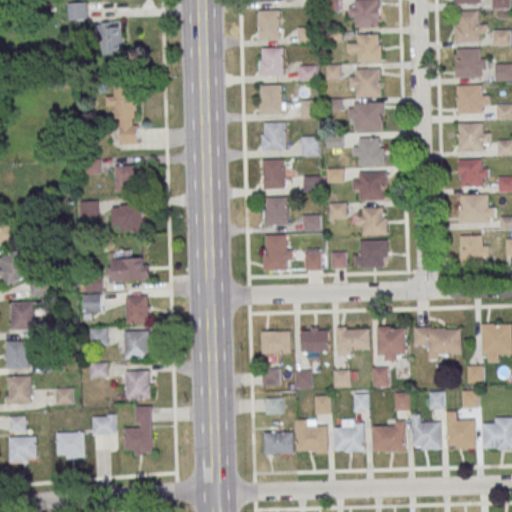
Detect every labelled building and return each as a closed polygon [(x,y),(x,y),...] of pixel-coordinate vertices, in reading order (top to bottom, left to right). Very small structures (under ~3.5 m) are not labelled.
[(380,0),(349,0),(350,27),(381,27),(380,0)] [(493,0),(511,0),(511,10),(494,11),(493,0)] [(68,20),(87,20),(87,2),(68,2),(68,20)] [(259,13),(281,12),(281,41),(259,42),(258,26),(259,26),(259,13)] [(456,15),(480,14),(481,43),(455,44),(455,23),(456,23),(456,15)] [(122,22),(98,22),(98,55),(122,55),(122,22)] [(298,42),(310,42),(310,28),(298,28),(298,42)] [(494,32),(511,31),(511,47),(494,47),(494,32)] [(359,61),(382,61),(382,34),(358,34),(358,43),(348,43),(348,52),(359,52),(359,61)] [(263,50),(285,50),(285,78),(261,78),(261,62),(263,62),(263,50)] [(457,51),(481,50),(482,79),(457,80),(456,58),(458,58),(457,51)] [(326,79),(340,79),(340,64),(326,64),(326,79)] [(300,81),(318,81),(318,65),(300,65),(300,81)] [(497,66),(511,66),(511,82),(497,82),(497,66)] [(382,68),(351,68),(351,96),(382,96),(382,68)] [(107,96),(107,107),(118,106),(119,143),(138,143),(137,80),(115,81),(115,95),(107,96)] [(261,88),(283,87),(284,116),(261,117),(260,101),(262,100),(261,88)] [(459,88),(483,87),(484,116),(458,117),(458,95),(459,95),(459,88)] [(318,100),(301,100),(301,118),(318,118),(318,100)] [(350,103),(350,131),(384,131),(384,103),(350,103)] [(498,106),(511,106),(511,121),(498,122),(498,106)] [(265,125),(287,125),(288,153),(263,154),(263,138),(265,138),(265,125)] [(459,126),(484,125),(485,153),(460,153),(459,126)] [(302,136),(302,156),(320,156),(320,136),(302,136)] [(385,138),(354,138),(354,165),(385,165),(385,138)] [(498,142),(511,141),(511,157),(499,157),(498,142)] [(460,186),(489,186),(489,159),(460,159),(460,186)] [(264,163),(285,162),(286,191),(263,192),(263,176),(264,176),(264,163)] [(139,165),(116,165),(116,192),(139,192),(139,165)] [(328,182),(344,182),(344,169),(328,169),(328,182)] [(386,199),(386,172),(354,172),(354,199),(386,199)] [(304,193),(320,193),(320,175),(304,175),(304,193)] [(499,178),(511,177),(511,193),(499,193),(499,178)] [(465,197),(489,196),(490,225),(464,226),(463,204),(465,204),(465,197)] [(267,200),(289,199),(290,228),(267,228),(266,212),(268,212),(267,200)] [(98,201),(82,201),(82,217),(98,217),(98,201)] [(330,219),(347,219),(347,202),(330,202),(330,219)] [(143,230),(143,205),(113,205),(113,230),(143,230)] [(387,234),(387,207),(358,207),(358,234),(387,234)] [(321,230),(321,215),(304,215),(304,230),(321,230)] [(0,238),(11,243),(17,229),(0,222),(0,238)] [(490,244),(483,244),(483,235),(460,235),(460,260),(490,260),(490,244)] [(266,238),(287,237),(288,273),(265,274),(264,256),(267,256),(266,238)] [(389,240),(355,240),(355,268),(389,268),(389,240)] [(31,276),(21,251),(0,258),(0,270),(6,285),(31,276)] [(331,269),(347,269),(347,251),(331,251),(331,269)] [(322,252),(305,252),(305,270),(322,270),(322,252)] [(150,258),(113,258),(113,281),(150,281),(150,258)] [(31,284),(35,296),(48,291),(43,279),(31,284)] [(127,323),(150,323),(150,296),(127,296),(127,323)] [(37,302),(11,302),(11,329),(37,329),(37,302)] [(511,323),(482,323),(483,362),(503,362),(503,352),(511,352),(511,323)] [(378,326),(378,360),(406,360),(406,326),(378,326)] [(337,327),(337,355),(370,355),(370,327),(337,327)] [(463,359),(463,327),(415,327),(415,348),(427,348),(427,359),(463,359)] [(109,328),(90,328),(90,345),(109,345),(109,328)] [(301,328),(301,352),(329,352),(329,328),(301,328)] [(126,359),(150,359),(150,331),(126,331),(126,359)] [(291,331),(262,331),(262,353),(291,353),(291,331)] [(29,341),(5,341),(5,368),(29,368),(29,341)] [(109,362),(90,362),(90,378),(109,378),(109,362)] [(468,383),(485,383),(485,365),(468,365),(468,383)] [(389,367),(373,367),(373,386),(389,386),(389,367)] [(280,385),(280,368),(263,368),(263,385),(280,385)] [(334,387),(351,387),(351,369),(334,369),(334,387)] [(151,398),(151,370),(126,370),(126,398),(151,398)] [(312,388),(312,370),(296,370),(296,388),(312,388)] [(8,403),(32,403),(32,376),(8,376),(8,403)] [(57,404),(73,404),(73,388),(57,388),(57,404)] [(479,390),(463,390),(463,407),(479,407),(479,390)] [(411,391),(395,391),(395,410),(411,410),(411,391)] [(430,409),(445,409),(445,391),(430,391),(430,409)] [(369,393),(354,393),(354,411),(369,410),(369,393)] [(316,413),(331,413),(331,395),(316,395),(316,413)] [(283,397),(266,397),(266,414),(283,414),(283,397)] [(153,406),(136,406),(136,427),(125,427),(126,455),(153,454),(153,406)] [(457,420),(457,411),(447,411),(447,449),(477,449),(477,420),(457,420)] [(442,449),(442,423),(422,423),(422,414),(413,414),(413,449),(442,449)] [(93,415),(93,434),(117,434),(117,415),(93,415)] [(26,416),(10,416),(10,431),(26,431),(26,416)] [(511,448),(511,417),(483,417),(483,449),(511,448)] [(328,419),(297,419),(297,453),(328,453),(328,419)] [(365,451),(366,420),(335,420),(335,451),(365,451)] [(373,452),(406,452),(406,421),(374,421),(373,452)] [(293,432),(265,432),(265,454),(293,454),(293,432)] [(57,458),(85,458),(85,433),(57,433),(57,458)] [(38,436),(10,436),(10,463),(38,463),(38,436)]
